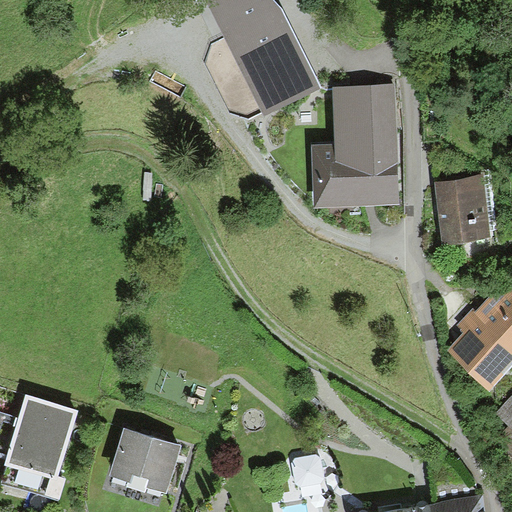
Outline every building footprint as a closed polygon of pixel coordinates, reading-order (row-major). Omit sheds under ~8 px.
[(210,0),(265,110),(315,85),(276,5),(271,0),(210,0)] [(318,203),(394,201),(390,89),(337,90),(339,148),(316,149),(318,203)] [(483,232),(479,176),(439,179),(443,236),(483,232)] [(511,279),(452,344),(486,376),(511,347),(511,279)] [(24,394),(6,458),(53,471),(71,407),(24,394)] [(511,396),(498,412),(511,424),(511,396)] [(174,442),(127,429),(113,475),(159,489),(174,442)] [(323,454),(295,459),(300,487),(328,481),(323,454)] [(477,511),(476,500),(377,511),(477,511)]
